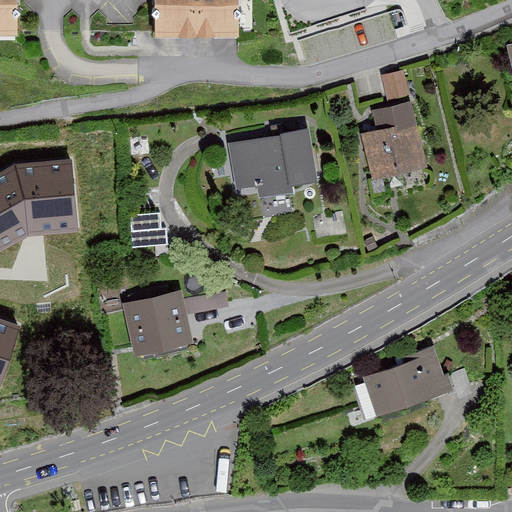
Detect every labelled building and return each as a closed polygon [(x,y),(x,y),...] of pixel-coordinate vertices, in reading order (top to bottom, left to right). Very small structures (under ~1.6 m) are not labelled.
[(17,0),(0,0),(0,36),(17,37),(17,0)] [(239,0),(155,0),(155,38),(239,38),(239,0)] [(389,97),(411,91),(404,66),(382,73),(389,97)] [(361,134),(373,181),(428,168),(412,101),(372,111),(377,131),(361,134)] [(228,143),(236,191),(257,187),(260,200),(293,194),(292,188),(318,183),(309,129),(228,143)] [(16,165),(0,173),(0,253),(29,235),(35,235),(78,232),(71,160),(16,165)] [(161,229),(160,214),(131,216),(133,246),(168,243),(167,229),(161,229)] [(121,304),(134,358),(194,344),(181,290),(121,304)] [(0,387),(22,327),(0,319),(0,387)] [(363,377),(377,417),(454,390),(448,373),(443,375),(433,347),(408,356),(410,362),(363,377)]
